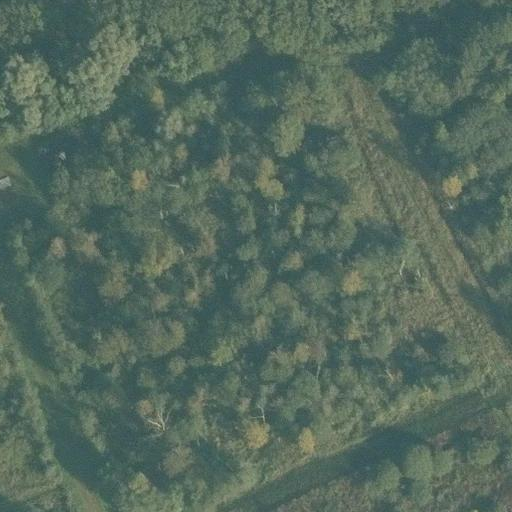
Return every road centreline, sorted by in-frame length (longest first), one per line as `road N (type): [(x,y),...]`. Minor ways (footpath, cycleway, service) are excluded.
road 1 (track): [(0,127),(177,64),(511,15)]
road 2 (track): [(511,386),(338,41)]
road 3 (unclassified): [(95,511),(0,263)]
